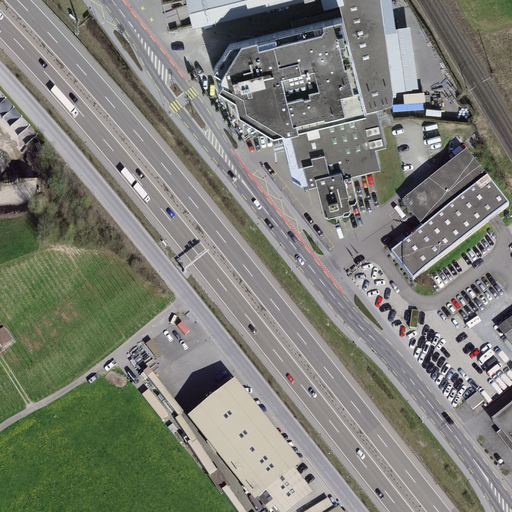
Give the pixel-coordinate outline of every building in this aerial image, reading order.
[(190,0),(197,28),(313,0),(190,0)] [(342,0),(346,16),(369,112),(379,110),(398,105),(385,0),(342,0)] [(369,112),(346,16),(234,42),(224,58),(216,71),(228,78),(221,90),(237,100),(240,116),(274,135),(283,133),(369,112)] [(369,112),(283,133),(297,191),(318,186),(326,219),(362,210),(354,177),(385,170),(379,148),(388,146),(379,110),(369,112)] [(392,251),(413,279),(493,217),(509,205),(467,151),(403,200),(424,226),(392,251)] [(511,322),(501,331),(511,345),(511,322)] [(4,330),(0,333),(0,342),(5,349),(14,343),(4,330)] [(170,377),(176,385),(202,365),(197,358),(170,377)] [(241,384),(194,420),(260,504),(262,502),(269,511),(301,511),(319,498),(299,473),(306,467),(241,384)] [(466,401),(473,409),(484,399),(478,392),(466,401)] [(511,403),(493,418),(511,442),(511,403)] [(343,511),(342,510),(338,511),(337,511),(330,501),(312,511),(343,511)]
